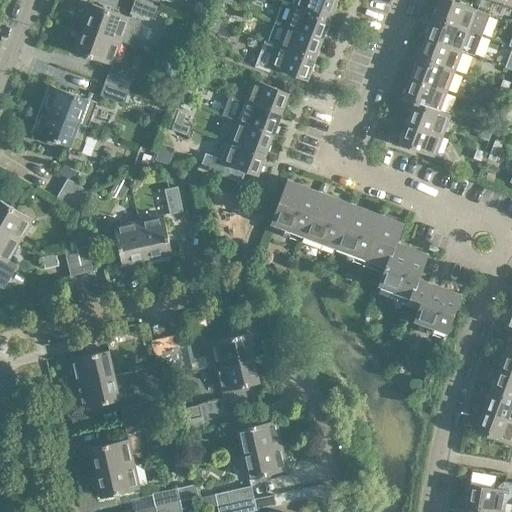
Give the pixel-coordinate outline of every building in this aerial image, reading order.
[(132,0),(129,11),(154,20),(158,8),(135,0),(132,0)] [(295,0),(294,4),(331,17),(337,0),(295,0)] [(440,0),(434,17),(470,30),(478,10),(451,0),(440,0)] [(331,17),(294,4),(285,1),(278,20),(323,36),(331,17)] [(82,28),(120,42),(120,41),(133,45),(141,22),(91,4),(82,28)] [(213,20),(220,23),(224,14),(216,11),(213,20)] [(426,37),(462,51),(470,30),(434,17),(426,37)] [(220,23),(213,20),(209,29),(217,32),(220,23)] [(279,44),(315,57),(323,36),(278,20),(270,41),(279,44)] [(120,42),(82,28),(73,52),(111,66),(120,42)] [(202,47),(210,50),(215,36),(207,33),(202,47)] [(426,37),(418,57),(454,71),(462,51),(426,37)] [(315,57),(279,44),(279,45),(265,40),(255,66),(269,71),(271,66),(307,80),(315,57)] [(454,71),(418,57),(410,78),(446,92),(454,71)] [(190,79),(198,82),(201,73),(194,70),(190,79)] [(103,85),(127,94),(131,83),(107,74),(103,85)] [(244,99),(281,113),(289,92),(252,78),(244,99)] [(402,99),(404,99),(414,103),(439,111),(440,110),(446,92),(410,78),(402,99)] [(198,82),(190,79),(187,88),(195,91),(198,82)] [(499,89),(506,92),(510,82),(503,79),(499,89)] [(127,94),(103,85),(98,97),(122,106),(127,94)] [(78,125),(86,128),(95,104),(49,86),(40,111),(78,125)] [(506,92),(499,89),(496,94),(504,97),(506,92)] [(281,113),(244,99),(230,94),(229,96),(220,92),(213,110),(222,113),(222,114),(236,119),(273,133),(281,113)] [(414,103),(406,122),(443,136),(451,115),(440,110),(439,111),(414,103),(404,99),(414,103)] [(78,125),(40,111),(31,135),(69,149),(78,125)] [(175,119),(183,123),(186,114),(178,111),(175,119)] [(183,123),(175,119),(171,130),(186,135),(189,126),(182,124),(183,123)] [(229,140),(266,154),(273,133),(236,119),(229,140)] [(487,119),(483,128),(492,131),(495,123),(487,119)] [(443,136),(406,122),(399,143),(435,157),(443,136)] [(480,137),(488,140),(492,131),(483,128),(480,137)] [(266,154),(229,140),(217,172),(241,181),(245,169),(258,174),(266,154)] [(490,151),(498,154),(502,142),(494,140),(490,151)] [(480,161),(483,152),(476,149),(472,158),(480,161)] [(498,154),(490,151),(488,158),(496,161),(495,163),(508,167),(511,158),(498,154)] [(61,188),(82,201),(89,191),(68,177),(61,188)] [(271,222),(308,235),(322,198),(285,184),(271,222)] [(182,212),(176,187),(164,190),(170,215),(182,212)] [(82,201),(61,188),(54,200),(75,213),(82,201)] [(322,198),(308,235),(348,251),(363,213),(322,198)] [(0,231),(18,241),(30,221),(0,203),(0,231)] [(348,251),(386,265),(395,247),(402,228),(363,213),(348,251)] [(138,220),(147,259),(172,254),(163,214),(138,220)] [(147,259),(138,220),(113,225),(122,265),(147,259)] [(18,241),(0,231),(0,284),(1,285),(11,267),(5,264),(18,241)] [(77,249),(82,273),(94,271),(88,246),(77,249)] [(395,247),(386,265),(378,284),(410,296),(407,302),(414,304),(423,279),(420,277),(426,259),(395,247)] [(82,273),(77,249),(64,252),(70,276),(82,273)] [(423,279),(414,304),(419,306),(414,319),(448,331),(462,293),(423,279)] [(208,341),(214,367),(252,357),(246,332),(208,341)] [(162,338),(168,363),(170,376),(183,373),(174,335),(162,338)] [(168,363),(162,338),(150,340),(155,365),(168,363)] [(69,357),(75,382),(114,374),(108,349),(69,357)] [(511,351),(506,349),(499,369),(511,374),(511,351)] [(252,357),(214,367),(219,391),(258,382),(252,357)] [(491,390),(511,397),(511,374),(499,369),(491,390)] [(114,374),(75,382),(80,408),(119,399),(114,374)] [(511,397),(491,390),(483,410),(511,420),(511,397)] [(197,405),(200,416),(225,411),(223,399),(197,405)] [(119,407),(121,419),(147,414),(144,402),(119,407)] [(511,420),(483,410),(476,430),(511,443),(511,420)] [(225,411),(200,416),(203,428),(228,423),(225,411)] [(147,414),(121,419),(124,431),(149,426),(147,414)] [(235,428),(241,453),(280,444),(274,419),(235,428)] [(89,447),(94,472),(133,464),(128,438),(89,447)] [(280,444),(241,453),(247,478),(286,469),(280,444)] [(133,464),(94,472),(100,497),(139,488),(133,464)] [(151,494),(154,505),(187,499),(198,496),(193,476),(185,478),(187,486),(151,494)] [(466,507),(498,511),(510,511),(511,504),(511,482),(505,481),(495,488),(470,483),(466,507)] [(213,494),(216,506),(252,498),(250,486),(213,494)] [(252,498),(216,506),(216,511),(243,511),(255,510),(252,498)] [(188,505),(187,499),(154,505),(138,508),(139,511),(182,511),(181,507),(188,505)]
